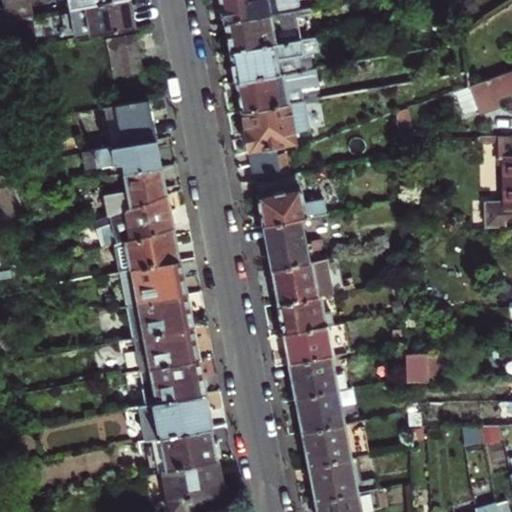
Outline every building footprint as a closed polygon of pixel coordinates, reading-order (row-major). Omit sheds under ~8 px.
[(32,15),(29,0),(3,0),(5,6),(6,8),(9,20),(32,15)] [(76,38),(135,27),(129,0),(111,0),(70,8),(76,38)] [(221,0),(226,22),(299,10),(296,0),(221,0)] [(469,16),(479,11),(474,0),(468,0),(463,2),(469,16)] [(0,36),(12,33),(9,20),(6,8),(5,6),(0,7),(0,36)] [(226,22),(232,51),(301,40),(296,16),(311,14),(310,8),(299,10),(226,22)] [(105,39),(109,58),(140,52),(136,33),(105,39)] [(301,40),(232,51),(237,81),(307,69),(305,53),(310,53),(318,52),(315,37),(301,40)] [(140,52),(109,58),(113,77),(143,71),(140,52)] [(310,53),(305,53),(307,69),(313,69),(310,53)] [(307,69),(237,81),(243,111),(303,100),(301,88),(319,85),(316,68),(313,69),(307,69)] [(511,69),(469,85),(469,86),(456,91),(465,114),(477,109),(479,114),(501,107),(499,101),(511,95),(511,69)] [(149,100),(116,105),(124,145),(156,139),(149,100)] [(309,129),(304,100),(303,100),(243,111),(245,124),(243,124),(254,181),(255,181),(292,174),(286,152),(278,155),(277,150),(279,147),(279,146),(292,143),(295,138),(294,132),(309,129)] [(124,145),(116,105),(105,107),(113,147),(124,145)] [(408,138),(406,108),(395,112),(397,138),(408,138)] [(486,201),(486,221),(506,221),(511,220),(511,135),(499,136),(499,141),(500,164),(505,164),(506,200),(486,201)] [(122,162),(124,172),(161,166),(156,139),(124,145),(113,147),(82,152),(86,169),(109,164),(122,162)] [(373,148),(375,156),(391,153),(389,145),(373,148)] [(387,169),(398,167),(397,156),(385,158),(387,169)] [(124,172),(122,162),(109,164),(111,175),(124,172)] [(161,166),(124,172),(127,190),(103,195),(107,217),(167,195),(161,166)] [(264,225),(301,218),(341,211),(339,204),(326,206),(325,198),(303,202),(298,173),(292,174),(255,181),(264,225)] [(58,184),(48,185),(49,193),(59,191),(58,184)] [(167,195),(107,217),(92,222),(93,228),(98,228),(101,247),(115,243),(173,228),(167,195)] [(264,225),(272,269),(310,262),(306,242),(301,218),(264,225)] [(179,260),(173,228),(115,243),(121,271),(179,260)] [(306,242),(310,262),(324,259),(320,239),(306,242)] [(326,259),(333,293),(344,291),(338,257),(326,259)] [(310,262),(272,269),(279,303),(322,295),(333,293),(326,259),(324,259),(310,262)] [(179,260),(121,271),(127,306),(186,295),(179,260)] [(414,284),(403,284),(404,305),(415,305),(414,284)] [(192,326),(186,295),(127,306),(134,338),(192,326)] [(325,312),(322,295),(279,303),(285,333),(325,325),(339,323),(336,310),(325,312)] [(331,354),(346,352),(354,350),(349,321),(339,323),(325,325),(331,354)] [(325,325),(285,333),(290,362),(331,354),(325,325)] [(134,338),(140,370),(198,359),(192,326),(134,338)] [(407,333),(408,353),(419,353),(418,332),(407,333)] [(511,340),(503,341),(504,351),(511,350),(511,340)] [(346,352),(331,354),(290,362),(297,397),(338,389),(352,386),(346,352)] [(427,380),(442,380),(441,352),(426,353),(427,380)] [(408,353),(406,353),(407,376),(408,381),(427,380),(426,353),(419,353),(408,353)] [(198,359),(140,370),(147,404),(204,393),(198,359)] [(359,420),(352,386),(338,389),(344,423),(359,420)] [(338,389),(297,397),(303,430),(344,423),(338,389)] [(147,440),(152,439),(211,427),(204,393),(147,404),(140,406),(147,440)] [(369,454),(362,419),(359,420),(344,423),(351,457),(357,456),(369,454)] [(303,430),(310,465),(351,457),(344,423),(303,430)] [(484,441),(480,425),(462,425),(465,444),(484,441)] [(480,425),(484,441),(484,444),(503,439),(500,425),(480,425)] [(211,427),(152,439),(154,451),(163,449),(167,469),(217,459),(211,427)] [(411,428),(411,438),(423,438),(423,428),(411,428)] [(163,449),(154,451),(158,470),(162,470),(167,469),(163,449)] [(351,457),(310,465),(317,499),(377,488),(375,477),(361,480),(357,456),(351,457)] [(220,475),(217,459),(167,469),(162,470),(170,511),(176,511),(225,502),(228,502),(230,500),(231,498),(231,495),(231,493),(230,492),(228,490),(225,489),(223,489),(215,490),(213,476),(220,475)] [(215,490),(223,489),(220,475),(213,476),(215,490)] [(381,507),(377,488),(317,499),(319,511),(361,511),(367,509),(381,507)] [(510,511),(507,500),(496,503),(497,506),(499,511),(510,511)] [(499,511),(497,506),(496,503),(475,510),(475,511),(499,511)]
